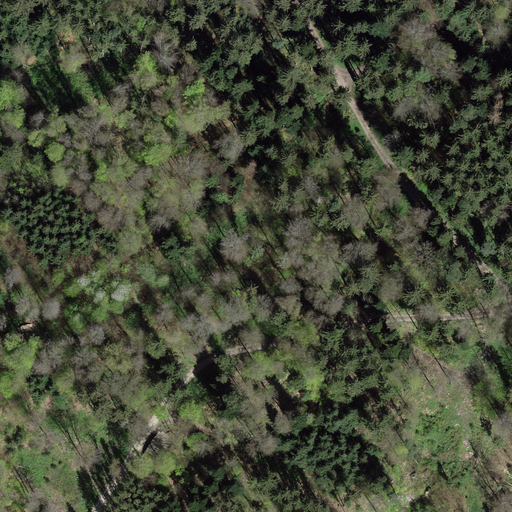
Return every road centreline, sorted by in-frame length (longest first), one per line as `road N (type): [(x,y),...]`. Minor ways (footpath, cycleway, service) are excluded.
road 1 (track): [(293,0),(391,166),(511,300)]
road 2 (track): [(511,311),(380,318),(209,355)]
road 3 (track): [(209,355),(95,511)]
road 4 (track): [(460,0),(341,81)]
